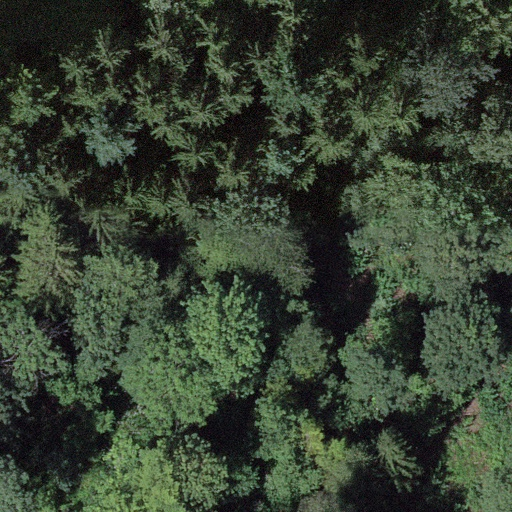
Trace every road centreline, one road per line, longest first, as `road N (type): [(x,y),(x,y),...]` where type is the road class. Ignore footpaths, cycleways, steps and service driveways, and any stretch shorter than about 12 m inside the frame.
road 1 (track): [(511,242),(379,197),(237,165)]
road 2 (track): [(39,316),(218,511)]
